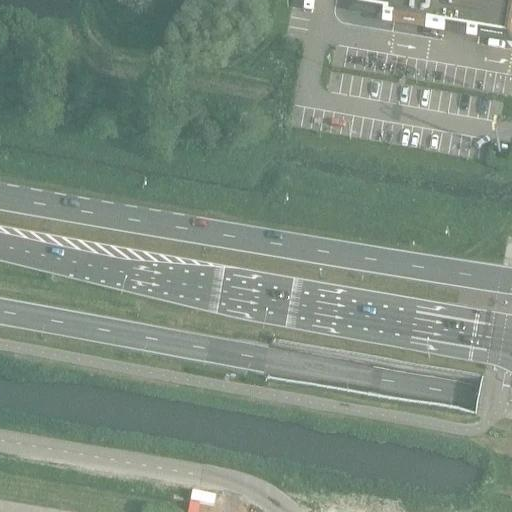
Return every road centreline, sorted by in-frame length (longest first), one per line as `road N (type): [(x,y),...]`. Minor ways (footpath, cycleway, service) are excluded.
road 1 (primary): [(0,243),(511,341)]
road 2 (primary): [(511,282),(0,195)]
road 3 (unknown): [(0,437),(254,484),(284,511)]
